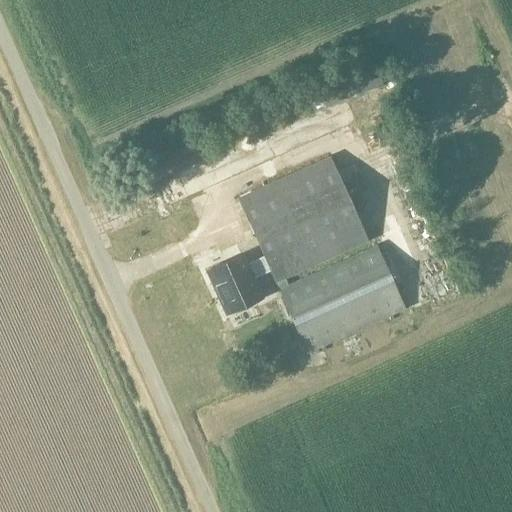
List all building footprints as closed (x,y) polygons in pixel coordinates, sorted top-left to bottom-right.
[(356,85),(367,82),(362,67),(351,70),(356,85)] [(262,130),(223,148),(234,171),(273,153),(262,130)] [(214,257),(235,305),(259,295),(251,278),(271,269),(308,352),(404,308),(375,245),(288,285),(285,277),(366,240),(328,157),(238,198),(264,255),(245,264),(238,247),(214,257)] [(147,213),(159,209),(153,194),(141,199),(147,213)] [(273,294),(260,299),(272,338),(286,334),(273,294)]
